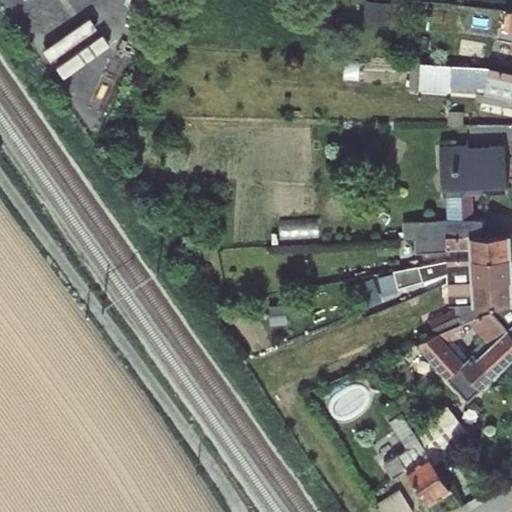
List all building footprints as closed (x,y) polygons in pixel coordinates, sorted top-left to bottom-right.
[(511,119),(511,68),(412,56),(410,89),(475,101),(477,118),(511,119)] [(511,138),(439,139),(443,193),(509,190),(511,138)] [(322,234),(321,217),(283,218),(284,235),(322,234)] [(511,295),(511,228),(511,224),(469,226),(478,299),(511,295)] [(493,307),(416,343),(467,395),(511,353),(511,315),(508,318),(493,307)] [(428,499),(454,488),(441,463),(402,408),(388,416),(398,431),(372,448),(390,473),(408,464),(428,499)] [(388,511),(410,511),(415,509),(401,486),(380,498),(388,511)]
